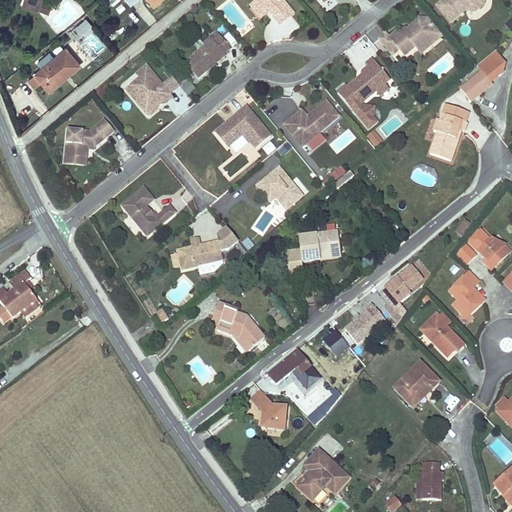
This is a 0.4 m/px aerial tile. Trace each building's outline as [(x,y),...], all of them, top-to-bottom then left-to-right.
[(24,0),(23,4),(39,10),(39,9),(42,1),(42,0),(24,0)] [(274,14),(272,16),(279,25),(293,14),(281,0),(256,0),(258,1),(255,4),(265,16),(269,12),(271,11),(274,14)] [(480,0),(444,0),(436,7),(450,24),(465,12),(470,8),(471,8),(480,0)] [(470,8),(465,12),(475,13),(484,5),(484,0),(480,0),(471,8),(470,8)] [(39,9),(49,12),(51,5),(42,1),(39,9)] [(265,16),(255,4),(251,7),(261,19),(265,16)] [(91,25),(87,19),(77,27),(82,32),(91,25)] [(386,34),(379,40),(393,56),(399,51),(404,57),(415,48),(418,52),(435,38),(435,29),(428,21),(420,20),(419,25),(409,32),(407,30),(406,28),(398,35),(396,32),(389,38),(386,34)] [(420,20),(407,30),(409,32),(419,25),(420,20)] [(421,56),(443,38),(435,29),(435,38),(418,52),(421,56)] [(215,42),(214,40),(206,47),(185,64),(198,79),(226,56),(225,54),(231,49),(221,37),(215,42)] [(206,47),(214,40),(211,37),(203,44),(206,47)] [(80,65),(66,48),(36,73),(42,81),(49,90),(80,65)] [(370,69),(362,76),(347,88),(361,105),(377,92),(386,84),(391,80),(373,59),(366,64),(368,66),(370,69)] [(370,69),(368,66),(362,71),(362,76),(370,69)] [(173,98),(147,67),(137,75),(141,79),(131,87),(140,98),(138,100),(138,104),(147,115),(152,111),(152,107),(156,104),(157,106),(158,106),(164,101),(166,104),(173,98)] [(482,72),(461,89),(471,102),(493,85),(482,72)] [(42,81),(36,73),(28,80),(35,87),(42,81)] [(189,82),(182,87),(188,95),(195,90),(189,82)] [(390,89),(386,84),(377,92),(381,97),(390,89)] [(97,93),(102,100),(112,93),(107,86),(97,93)] [(127,90),(138,104),(138,100),(140,98),(131,87),(127,90)] [(252,99),(247,92),(242,95),(248,102),(252,99)] [(308,143),(339,117),(327,102),(307,117),(302,111),(290,120),(308,143)] [(157,106),(156,104),(152,107),(152,111),(147,115),(151,116),(156,112),(158,106),(157,106)] [(465,132),(468,123),(466,123),(462,121),(465,112),(446,105),(440,121),(438,120),(434,132),(438,133),(430,154),(451,162),(458,144),(455,143),(459,130),(462,131),(465,132)] [(272,137),(247,107),(235,116),(238,120),(233,123),(227,123),(215,133),(228,148),(244,135),(256,149),(272,137)] [(466,123),(470,113),(465,112),(462,121),(466,123)] [(308,143),(290,120),(284,125),(303,148),(308,143)] [(87,160),(87,150),(88,147),(95,147),(96,147),(114,132),(105,121),(98,126),(98,133),(93,137),(90,133),(68,131),(65,158),(87,160)] [(98,126),(90,133),(93,137),(98,133),(98,126)] [(375,131),(367,137),(375,148),(383,142),(375,131)] [(267,157),(276,151),(270,143),(261,149),(267,157)] [(285,154),(290,150),(287,146),(282,150),(285,154)] [(303,196),(280,168),(257,186),(268,200),(277,193),(289,208),(303,196)] [(345,173),(341,168),(331,177),(335,181),(345,173)] [(335,181),(331,177),(323,184),(327,189),(336,182),(335,181)] [(152,214),(146,207),(154,201),(144,188),(122,206),(129,215),(135,215),(142,225),(142,230),(147,237),(176,214),(170,207),(157,218),(153,213),(152,214)] [(289,208),(277,193),(268,200),(270,203),(277,198),(286,210),(289,208)] [(341,252),(338,233),(299,238),(301,251),(288,253),(291,276),(304,275),(302,262),(321,260),(320,255),(341,252)] [(491,270),(509,253),(503,246),(491,240),(490,241),(484,235),(481,238),(477,234),(468,242),(487,262),(485,264),(491,270)] [(200,246),(199,239),(191,240),(193,248),(194,248),(200,246)] [(251,250),(253,244),(244,240),(242,247),(251,250)] [(214,256),(221,255),(219,242),(200,246),(194,248),(193,248),(178,251),(182,271),(212,264),(216,263),(214,256)] [(475,256),(466,246),(457,256),(466,265),(475,256)] [(223,262),(221,255),(214,256),(216,263),(223,262)] [(214,273),(212,264),(199,267),(201,276),(214,273)] [(386,284),(399,302),(425,283),(411,266),(386,284)] [(26,272),(11,283),(16,290),(15,291),(7,297),(1,302),(0,302),(4,308),(0,311),(0,318),(3,322),(10,316),(12,318),(20,312),(25,318),(41,305),(29,290),(25,284),(28,282),(31,279),(26,272)] [(479,284),(469,273),(450,292),(458,301),(456,304),(456,309),(463,316),(468,316),(482,303),(479,300),(482,297),(473,289),(479,284)] [(248,318),(238,314),(238,311),(219,304),(213,319),(221,322),(219,327),(218,331),(235,337),(240,339),(249,350),(250,351),(265,338),(248,318)] [(389,324),(373,304),(365,311),(366,312),(345,330),(358,346),(381,328),(382,329),(389,324)] [(437,314),(424,327),(432,334),(431,340),(448,357),(454,352),(452,350),(455,348),(459,351),(465,345),(446,326),(451,321),(443,313),(439,317),(437,314)] [(156,317),(152,320),(157,327),(161,324),(156,317)] [(432,334),(424,327),(421,330),(431,340),(432,334)] [(345,330),(339,334),(353,351),(358,346),(345,330)] [(322,342),(336,359),(350,348),(335,331),(322,342)] [(249,350),(240,339),(235,337),(247,352),(249,350)] [(311,368),(297,350),(268,374),(277,386),(298,369),(302,375),(311,368)] [(440,382),(420,362),(394,388),(413,409),(420,402),(417,399),(430,387),(433,389),(440,382)] [(420,402),(433,389),(430,387),(417,399),(420,402)] [(264,395),(261,391),(250,400),(254,404),(264,395)] [(274,407),(264,395),(254,404),(263,415),(264,406),(274,407)] [(497,412),(509,425),(511,421),(511,400),(509,403),(504,398),(495,406),(499,410),(497,412)] [(284,431),(287,408),(274,407),(264,406),(263,415),(261,428),(284,431)] [(349,479),(319,451),(305,466),(311,472),(297,487),(312,501),(326,486),(335,494),(349,479)] [(443,473),(439,473),(436,473),(436,464),(422,464),(422,501),(438,501),(439,481),(442,481),(443,481),(443,473)] [(511,470),(494,487),(503,496),(508,492),(511,496),(511,470)] [(376,492),(382,486),(376,481),(371,486),(376,492)] [(503,496),(502,497),(511,508),(511,496),(508,492),(503,496)] [(393,511),(402,505),(395,497),(385,505),(391,511),(393,511)]
